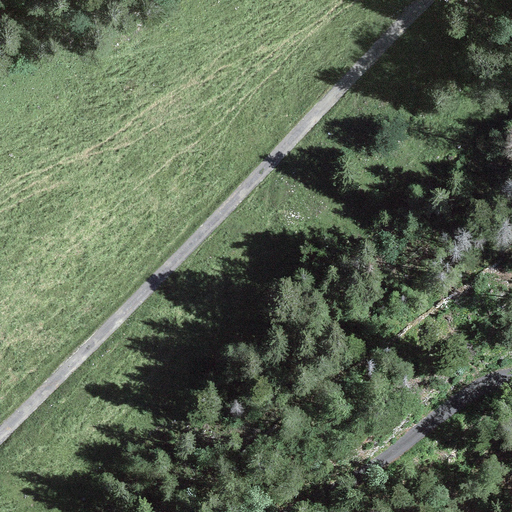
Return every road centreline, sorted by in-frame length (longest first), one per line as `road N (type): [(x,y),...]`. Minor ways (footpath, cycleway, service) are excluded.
road 1 (track): [(0,436),(428,0)]
road 2 (unclassified): [(511,379),(469,395),(302,511)]
